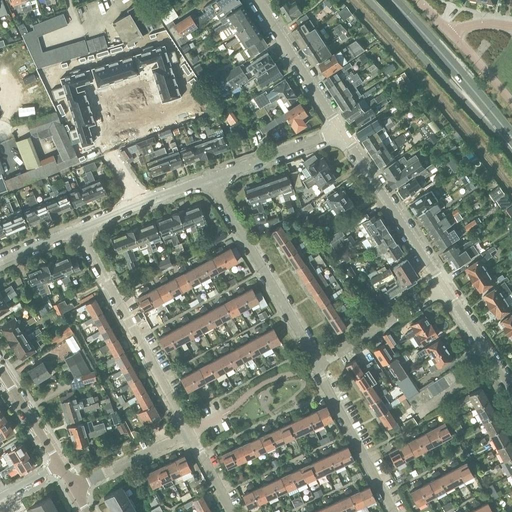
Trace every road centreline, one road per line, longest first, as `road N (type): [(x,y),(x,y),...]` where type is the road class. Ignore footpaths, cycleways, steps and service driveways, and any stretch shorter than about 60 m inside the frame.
road 1 (residential): [(189,432),(76,231)]
road 2 (residential): [(209,179),(316,366)]
road 3 (secondary): [(367,0),(511,150)]
road 4 (residential): [(444,289),(341,131)]
road 5 (secondary): [(388,0),(511,142)]
road 6 (residential): [(341,131),(259,0)]
road 7 (residential): [(102,137),(156,112),(147,80),(92,97)]
road 8 (residential): [(444,289),(316,366)]
road 9 (residential): [(341,131),(209,179)]
road 10 (residential): [(511,392),(444,289)]
